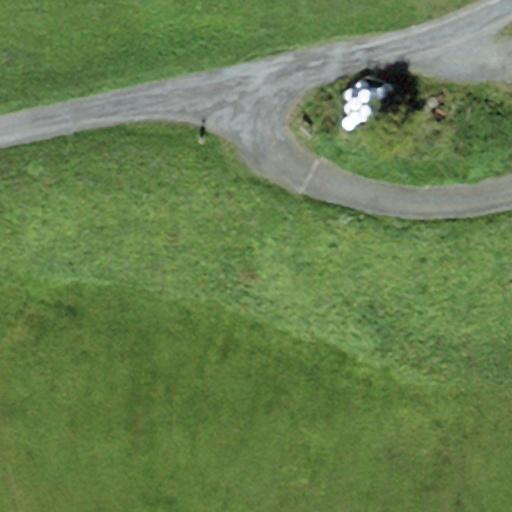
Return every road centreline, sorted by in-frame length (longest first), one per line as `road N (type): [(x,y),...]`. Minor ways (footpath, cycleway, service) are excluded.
road 1 (track): [(511,195),(414,195),(293,178),(204,92)]
road 2 (track): [(504,0),(445,32),(204,92)]
road 3 (track): [(0,133),(204,92)]
